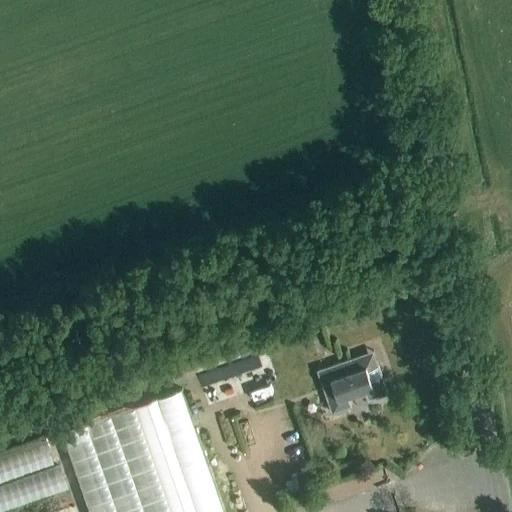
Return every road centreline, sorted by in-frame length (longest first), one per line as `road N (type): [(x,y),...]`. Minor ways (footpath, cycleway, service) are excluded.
road 1 (tertiary): [(503,511),(403,0)]
road 2 (unknown): [(496,477),(362,511)]
